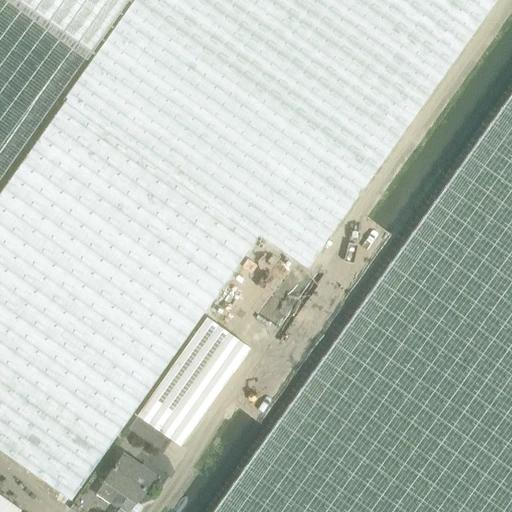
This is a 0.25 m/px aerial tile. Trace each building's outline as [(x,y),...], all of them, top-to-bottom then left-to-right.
[(0,0),(0,181),(85,61),(2,0),(0,0)] [(71,504),(266,242),(308,272),(502,0),(138,0),(126,18),(66,102),(63,101),(0,189),(0,453),(22,469),(71,504)] [(2,0),(85,61),(87,62),(130,0),(2,0)] [(511,511),(511,93),(212,511),(511,511)] [(139,417),(181,448),(253,352),(211,321),(139,417)] [(136,505),(155,479),(122,456),(96,494),(112,505),(120,494),(136,505)] [(0,497),(0,511),(21,511),(0,497)]
